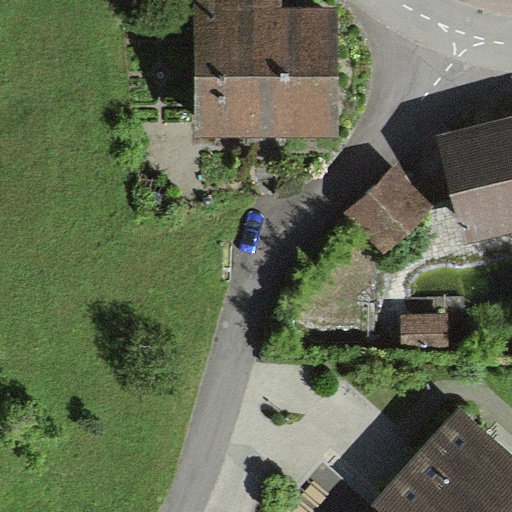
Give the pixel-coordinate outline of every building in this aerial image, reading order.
[(282,6),(282,0),(192,0),(194,133),(338,131),(337,5),(282,6)] [(511,116),(446,132),(470,239),(511,228),(511,116)] [(434,209),(393,166),(344,213),(385,255),(434,209)] [(409,302),(408,338),(451,340),(452,303),(409,302)] [(511,511),(511,460),(456,409),(360,511),(511,511)]
